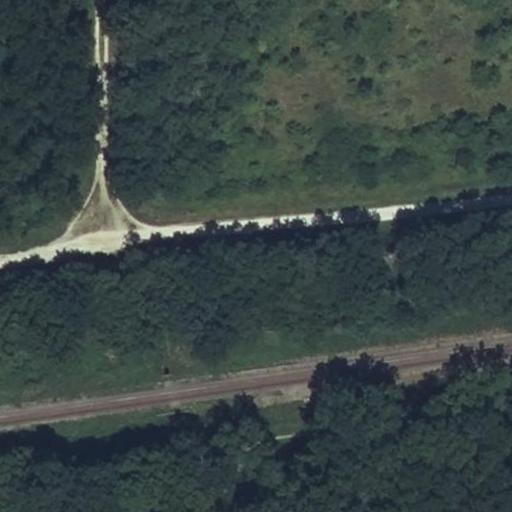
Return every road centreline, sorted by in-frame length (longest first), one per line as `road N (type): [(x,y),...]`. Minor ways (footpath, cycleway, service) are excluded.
road 1 (track): [(511,387),(383,405),(247,452),(0,478)]
road 2 (track): [(111,248),(511,203)]
